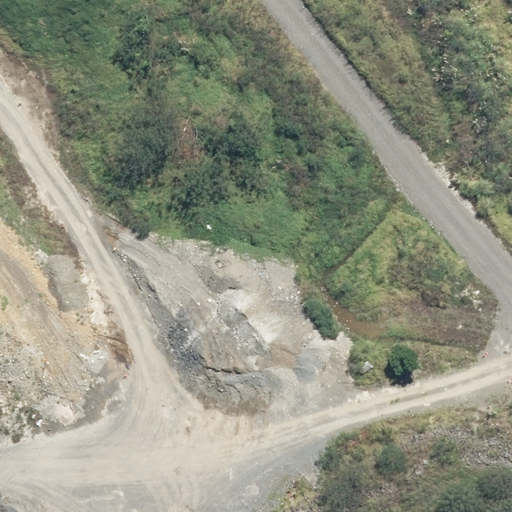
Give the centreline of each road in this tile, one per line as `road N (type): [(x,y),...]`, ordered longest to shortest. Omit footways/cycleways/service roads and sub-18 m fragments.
road 1 (track): [(511,381),(369,385),(0,460)]
road 2 (track): [(511,296),(250,0)]
